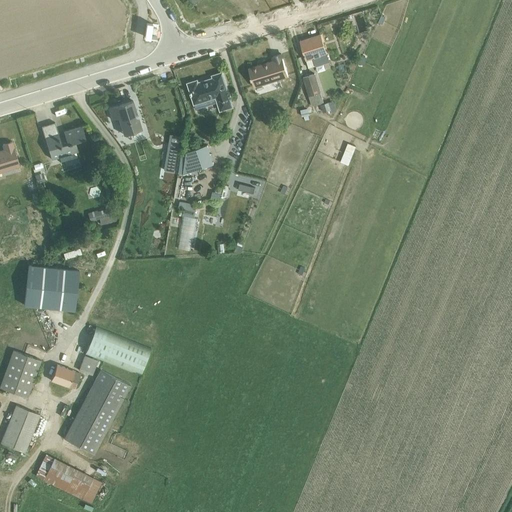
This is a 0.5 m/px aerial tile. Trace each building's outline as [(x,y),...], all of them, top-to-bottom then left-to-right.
[(308,60),(330,54),(324,34),(302,40),(308,60)] [(251,86),(289,77),(286,62),(247,71),(251,86)] [(338,64),(325,68),(330,84),(343,80),(338,64)] [(302,75),(313,108),(327,103),(316,70),(302,75)] [(223,71),(192,82),(199,103),(216,98),(220,110),(234,106),(223,71)] [(98,100),(101,114),(106,113),(110,134),(131,130),(125,96),(98,100)] [(56,121),(39,127),(48,155),(55,153),(58,162),(78,156),(73,143),(88,138),(84,125),(60,133),(56,121)] [(0,169),(23,164),(16,138),(4,141),(7,149),(0,150),(0,169)] [(197,141),(170,148),(176,172),(203,165),(197,141)] [(330,160),(339,164),(348,145),(339,141),(330,160)] [(188,220),(189,207),(175,205),(173,218),(188,220)] [(105,208),(89,210),(90,224),(107,222),(105,208)] [(70,247),(53,251),(54,257),(71,253),(70,247)] [(94,247),(85,250),(88,256),(96,253),(94,247)] [(29,304),(75,307),(77,273),(31,270),(29,304)] [(82,352),(140,375),(149,351),(92,328),(82,352)] [(41,357),(13,347),(0,382),(0,389),(26,399),(41,357)] [(55,367),(50,383),(66,388),(72,372),(55,367)] [(97,453),(132,385),(103,370),(68,437),(97,453)] [(25,450),(40,414),(18,404),(3,440),(25,450)] [(47,454),(34,480),(89,506),(102,480),(47,454)]
